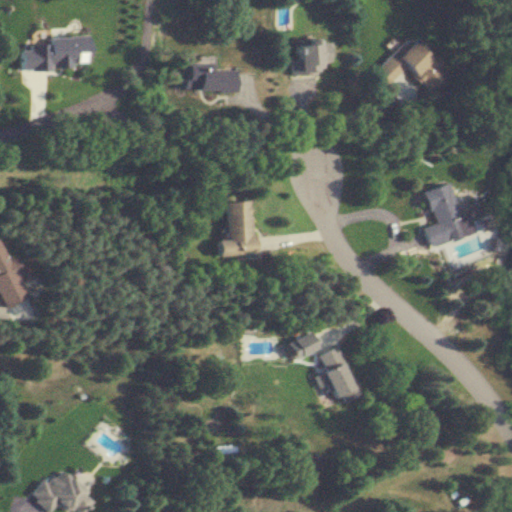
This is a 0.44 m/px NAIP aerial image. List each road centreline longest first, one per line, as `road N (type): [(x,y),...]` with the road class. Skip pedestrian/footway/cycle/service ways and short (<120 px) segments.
road 1 (residential): [(511,427),(490,392),(361,272),(321,216),(313,170)]
road 2 (residential): [(0,131),(72,113),(128,86),(140,67),(149,0)]
